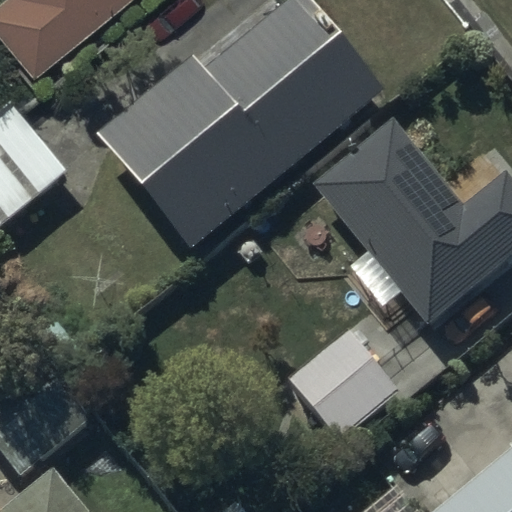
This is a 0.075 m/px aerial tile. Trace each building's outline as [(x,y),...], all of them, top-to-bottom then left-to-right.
[(0,0),(0,25),(34,66),(112,0),(0,0)] [(192,263),(386,101),(303,1),(207,81),(195,67),(97,149),(192,263)] [(0,238),(68,181),(10,112),(0,120),(0,238)] [(464,218),(397,134),(316,198),(367,264),(350,277),(383,319),(401,304),(428,338),(511,271),(511,193),(505,185),(464,218)] [(351,342),(293,390),(343,450),(401,402),(351,342)] [(19,346),(0,362),(0,461),(21,487),(89,431),(19,346)] [(511,511),(511,459),(448,511),(511,511)] [(19,511),(76,511),(54,484),(19,511)]
